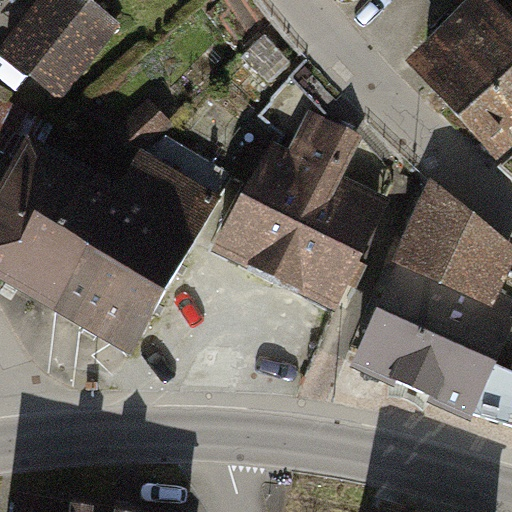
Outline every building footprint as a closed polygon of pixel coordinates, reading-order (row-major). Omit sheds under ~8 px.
[(83,0),(24,0),(0,27),(0,44),(62,99),(121,34),(83,0)] [(511,0),(494,0),(424,59),(509,161),(511,158),(511,0)] [(274,150),(222,248),(338,305),(378,219),(329,195),(356,138),(313,119),(293,160),(274,150)] [(118,196),(33,148),(0,204),(0,276),(133,352),(233,176),(168,139),(139,158),(118,196)] [(511,245),(437,188),(360,365),(477,414),(511,423),(511,373),(495,366),(511,325),(511,300),(491,291),(511,245)] [(122,511),(23,497),(20,511),(122,511)] [(417,511),(389,503),(386,511),(417,511)]
